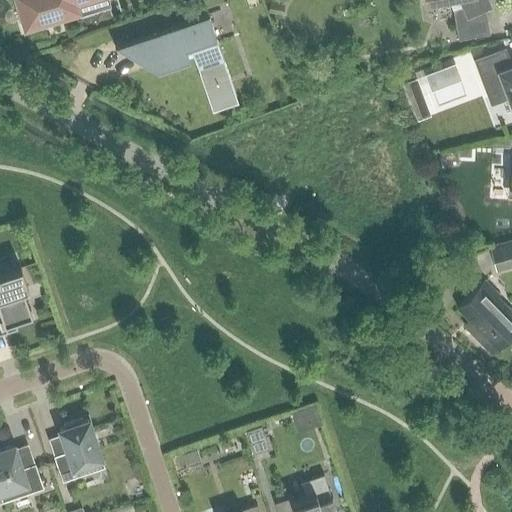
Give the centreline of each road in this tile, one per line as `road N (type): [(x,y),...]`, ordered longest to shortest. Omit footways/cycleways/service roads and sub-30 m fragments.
road 1 (unclassified): [(511,405),(354,275),(0,87)]
road 2 (residential): [(170,511),(125,378),(105,363),(81,362),(0,394)]
